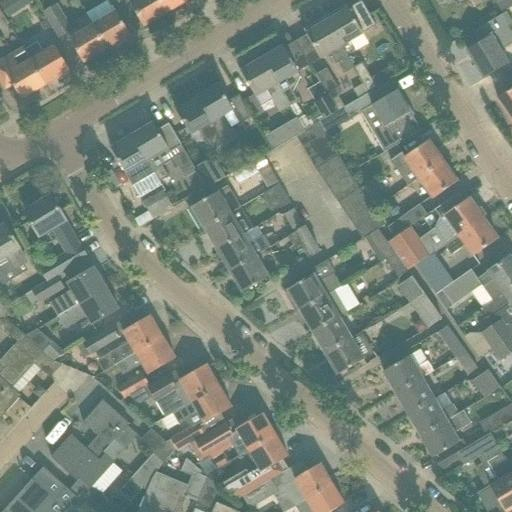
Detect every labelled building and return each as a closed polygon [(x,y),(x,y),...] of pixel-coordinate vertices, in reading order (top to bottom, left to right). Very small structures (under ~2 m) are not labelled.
[(167,14),(158,0),(133,0),(129,3),(133,10),(143,27),(167,14)] [(158,0),(167,14),(190,0),(158,0)] [(57,4),(43,12),(47,20),(58,39),(70,32),(73,30),(57,4)] [(348,8),(326,21),(346,55),(355,50),(350,42),(363,34),(348,8)] [(116,12),(93,26),(106,49),(130,35),(120,18),(116,12)] [(479,44),(467,51),(475,65),(472,66),(478,77),(482,76),(483,78),(500,68),(507,64),(499,52),(511,44),(511,34),(508,28),(511,25),(511,22),(506,13),(472,33),(479,44)] [(73,38),(69,40),(73,46),(83,63),(106,49),(93,26),(89,19),(86,15),(74,22),(77,28),(81,33),(73,38)] [(346,55),(326,21),(305,33),(320,59),(329,54),(335,65),(338,63),(344,73),(353,68),(346,55)] [(40,50),(28,57),(44,86),(69,71),(55,47),(43,54),(40,50)] [(294,88),(300,77),(297,72),(283,47),(261,59),(289,107),(298,102),(291,90),(294,88)] [(28,57),(23,48),(0,62),(0,80),(5,89),(13,85),(21,99),(44,86),(28,57)] [(289,107),(261,59),(254,63),(252,59),(238,67),(255,97),(266,91),(279,113),(289,107)] [(362,63),(353,68),(368,93),(376,88),(370,78),(362,63)] [(326,94),(327,96),(337,112),(345,108),(338,97),(341,94),(326,69),(315,75),(320,84),(326,94)] [(384,70),(370,78),(376,88),(390,80),(384,70)] [(218,85),(196,97),(224,145),(236,138),(223,116),(232,111),(239,123),(251,116),(250,114),(239,96),(228,102),(218,85)] [(511,89),(497,100),(511,120),(511,89)] [(405,105),(398,92),(397,91),(380,101),(360,112),(384,153),(404,141),(421,131),(412,116),(414,115),(411,110),(405,114),(401,107),(405,105)] [(337,112),(327,96),(326,94),(314,101),(325,119),(333,115),(337,112)] [(224,145),(196,97),(175,110),(190,135),(200,130),(213,151),(224,145)] [(325,119),(318,123),(325,135),(327,137),(342,128),(333,115),(325,119)] [(295,137),(304,132),(295,118),(264,137),(272,151),(282,145),(295,137)] [(170,152),(153,123),(131,136),(154,173),(159,182),(168,177),(162,167),(173,160),(184,178),(196,171),(191,164),(192,163),(181,145),(180,145),(180,146),(170,152)] [(295,137),(302,149),(325,135),(318,123),(304,132),(295,137)] [(302,149),(308,160),(331,146),(327,137),(325,135),(302,149)] [(154,173),(131,136),(110,148),(133,186),(142,180),(154,173)] [(192,138),(181,145),(192,163),(203,156),(192,138)] [(408,186),(418,179),(442,161),(428,141),(405,157),(402,153),(392,160),(390,161),(408,186)] [(308,160),(315,170),(338,156),(331,146),(308,160)] [(262,156),(240,169),(246,179),(258,172),(268,167),(262,157),(262,156)] [(315,170),(322,180),(344,167),(338,156),(315,170)] [(442,161),(418,179),(432,200),(440,194),(457,182),(442,161)] [(258,172),(269,190),(269,191),(279,186),(268,167),(258,172)] [(322,180),(329,190),(349,177),(347,175),(348,174),(344,167),(322,180)] [(329,190),(336,200),(356,186),(349,177),(329,190)] [(364,196),(371,206),(374,210),(385,202),(371,181),(359,190),(364,196)] [(192,207),(204,228),(229,214),(230,214),(240,208),(228,186),(192,207)] [(289,203),(279,186),(269,191),(269,190),(262,194),(273,211),(279,207),(279,208),(289,203)] [(335,201),(342,211),(364,196),(359,190),(358,190),(356,186),(336,200),(335,201)] [(143,202),(148,212),(134,220),(139,228),(173,208),(163,191),(143,202)] [(342,211),(349,221),(371,206),(364,196),(342,211)] [(53,260),(60,274),(87,258),(51,197),(25,213),(35,230),(38,236),(51,228),(60,244),(65,254),(53,260)] [(442,239),(446,237),(450,242),(483,219),(468,198),(441,218),(436,227),(442,239)] [(394,238),(409,227),(427,215),(419,204),(387,228),(394,238)] [(349,221),(356,231),(377,217),(372,211),(374,210),(371,206),(349,221)] [(204,228),(217,250),(242,235),(253,229),(240,208),(230,214),(229,214),(204,228)] [(284,215),(294,233),(295,234),(304,228),(293,209),(284,215)] [(377,217),(356,231),(362,240),(370,236),(383,226),(377,217)] [(497,239),(483,219),(450,242),(446,237),(442,239),(446,245),(444,246),(451,255),(464,245),(473,257),(481,251),(497,239)] [(0,286),(7,282),(26,271),(22,265),(26,262),(15,242),(5,225),(0,227),(0,286)] [(415,266),(416,267),(430,257),(429,256),(409,227),(394,238),(387,243),(395,254),(407,270),(415,266)] [(295,234),(294,233),(288,237),(302,262),(319,252),(315,246),(304,228),(295,234)] [(217,250),(230,271),(255,257),(254,256),(271,247),(264,235),(248,245),(242,235),(217,250)] [(373,243),(385,260),(395,254),(387,243),(382,237),(373,243)] [(398,277),(407,270),(395,254),(385,260),(398,277)] [(441,290),(441,291),(453,282),(433,254),(429,256),(430,257),(416,267),(435,294),(441,290)] [(255,257),(230,271),(242,293),(267,278),(255,257)] [(511,260),(509,257),(477,279),(492,301),(493,302),(511,288),(511,260)] [(298,308),(300,312),(334,291),(341,287),(326,261),(310,271),(312,275),(287,289),(289,291),(284,294),(293,310),(298,308)] [(57,318),(106,288),(94,268),(77,278),(67,284),(73,293),(63,299),(52,306),(54,308),(52,309),(57,318)] [(32,291),(39,303),(63,288),(56,276),(32,291)] [(397,286),(409,303),(414,300),(424,293),(412,277),(397,286)] [(453,282),(441,291),(452,306),(464,298),(453,282)] [(106,288),(57,318),(65,330),(87,316),(92,325),(118,309),(106,288)] [(481,309),(492,326),(502,319),(506,325),(511,320),(511,288),(493,302),(492,301),(481,309)] [(300,312),(313,333),(338,318),(337,317),(346,312),(334,291),(300,312)] [(414,300),(409,303),(428,329),(442,319),(424,293),(414,300)] [(5,307),(0,310),(0,318),(1,321),(3,319),(3,320),(10,316),(5,307)] [(116,364),(116,365),(162,337),(150,317),(123,333),(127,339),(117,344),(119,347),(107,355),(114,366),(116,364)] [(0,327),(1,327),(18,342),(23,336),(3,320),(3,319),(1,321),(0,318),(0,327)] [(313,333),(325,354),(350,339),(338,318),(313,333)] [(479,357),(492,349),(491,349),(511,334),(511,333),(506,325),(502,319),(492,326),(481,334),(484,338),(477,342),(470,332),(464,336),(471,346),(479,357)] [(82,343),(90,355),(119,338),(112,326),(82,343)] [(37,329),(24,337),(42,353),(44,354),(52,361),(64,354),(51,342),(37,329)] [(350,339),(325,354),(338,375),(374,354),(361,332),(350,339)] [(443,341),(456,358),(465,352),(452,334),(443,341)] [(511,334),(491,349),(492,349),(500,362),(511,353),(511,334)] [(0,418),(20,396),(10,387),(33,363),(35,365),(44,354),(42,353),(24,337),(23,336),(18,342),(0,361),(0,418)] [(162,337),(116,365),(123,376),(142,364),(148,374),(175,358),(162,337)] [(383,372),(396,394),(421,379),(433,372),(427,362),(415,368),(405,352),(395,358),(398,363),(383,372)] [(465,352),(456,358),(468,375),(477,368),(465,352)] [(148,385),(147,386),(153,397),(155,401),(165,418),(172,414),(219,386),(207,366),(189,376),(178,382),(174,385),(168,374),(148,385)] [(472,381),(484,399),(500,387),(488,370),(472,381)] [(142,374),(118,388),(124,399),(130,396),(147,386),(148,385),(142,374)] [(396,394),(408,415),(433,400),(421,379),(396,394)] [(219,386),(172,414),(178,424),(197,414),(203,424),(214,417),(231,407),(219,386)] [(124,399),(120,402),(126,406),(134,402),(130,396),(124,399)] [(102,400),(82,423),(98,436),(92,443),(103,453),(115,439),(125,449),(138,435),(127,426),(129,424),(117,414),(102,400)] [(408,415),(420,436),(458,414),(453,404),(440,412),(433,400),(408,415)] [(479,423),(486,436),(490,434),(508,423),(511,420),(511,403),(511,404),(479,423)] [(458,414),(420,436),(433,458),(450,448),(459,443),(453,433),(471,424),(463,411),(458,414)] [(236,430),(248,451),(275,435),(263,415),(246,425),(236,430)] [(80,422),(70,432),(85,446),(94,435),(80,422)] [(225,424),(204,436),(195,442),(201,453),(232,435),(225,424)] [(170,441),(167,443),(175,450),(176,450),(177,452),(195,442),(204,436),(197,425),(170,441)] [(175,450),(167,443),(151,428),(139,441),(163,463),(175,450)] [(490,434),(486,436),(457,453),(464,466),(484,454),(488,460),(484,462),(497,483),(478,494),(486,508),(498,501),(504,511),(506,511),(511,508),(511,472),(507,464),(508,463),(496,445),(490,434)] [(277,462),(287,456),(275,435),(248,451),(259,470),(255,472),(224,491),(235,500),(237,499),(243,495),(259,486),(259,487),(271,480),(283,473),(277,462)] [(71,436),(51,458),(66,471),(77,481),(79,479),(90,489),(91,488),(96,493),(99,490),(104,494),(124,471),(114,463),(103,453),(92,443),(86,449),(71,436)] [(141,506),(138,511),(180,511),(186,499),(196,503),(206,478),(198,475),(200,472),(185,460),(180,472),(191,477),(187,485),(157,473),(152,478),(147,492),(141,506)] [(285,511),(295,506),(332,484),(320,464),(294,479),(298,487),(276,499),(278,502),(271,506),(274,511),(285,511)] [(43,466),(1,511),(64,511),(70,506),(77,497),(43,466)] [(206,478),(196,503),(208,508),(216,487),(207,479),(206,478)] [(259,486),(243,495),(250,509),(273,495),(278,492),(276,490),(271,480),(259,487),(259,486)] [(330,511),(344,504),(332,484),(295,506),(298,511),(330,511)] [(96,493),(87,503),(96,511),(116,511),(120,508),(104,494),(99,490),(96,493)] [(96,511),(87,503),(79,496),(77,497),(70,506),(77,511),(76,511),(96,511)] [(237,511),(216,503),(211,511),(237,511)]
